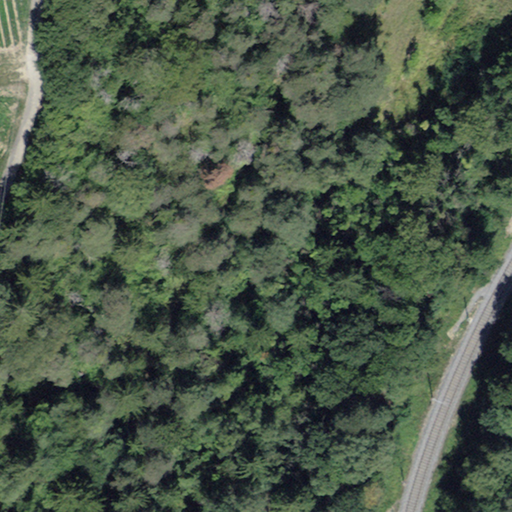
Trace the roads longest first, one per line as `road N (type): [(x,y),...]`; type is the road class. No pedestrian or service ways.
road 1 (track): [(291,0),(262,113),(185,271),(141,399),(85,511)]
road 2 (track): [(0,172),(29,102),(32,0)]
